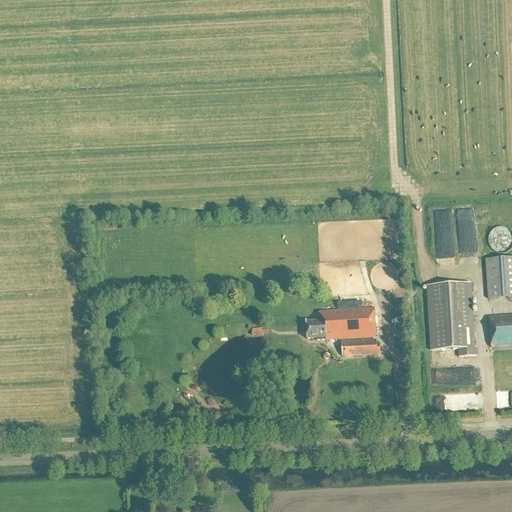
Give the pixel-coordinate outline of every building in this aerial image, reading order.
[(511,205),(485,205),(484,222),(511,221),(511,205)] [(438,223),(453,222),(452,208),(438,208),(438,223)] [(496,254),(499,255),(502,255),(505,255),(508,253),(510,251),(511,249),(511,233),(510,232),(507,230),(505,229),(502,228),(499,229),(496,229),(493,231),(492,232),(490,235),(489,238),(488,242),(489,245),(490,248),(491,250),(493,252),(496,254)] [(511,299),(511,258),(486,260),(489,301),(511,299)] [(427,287),(427,288),(431,352),(458,351),(459,359),(477,358),(476,349),(474,349),(470,285),(427,287)] [(373,341),(341,343),(342,358),(380,356),(380,346),(379,346),(379,344),(376,344),(376,338),(374,309),(319,313),(320,322),(306,323),(307,340),(316,340),(316,342),(373,339),(373,341)] [(491,348),(511,347),(511,317),(489,318),(491,348)] [(254,337),(264,336),(264,328),(253,329),(254,337)]
